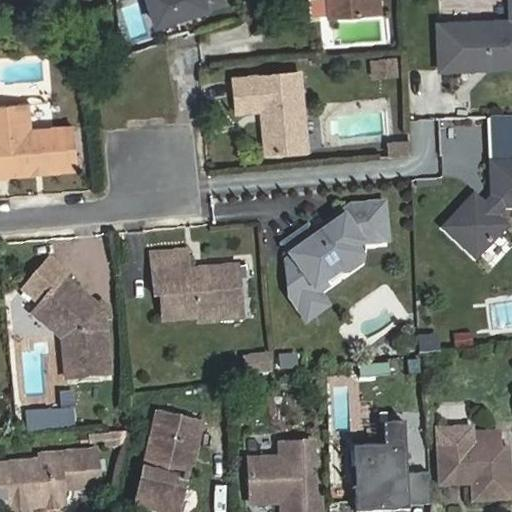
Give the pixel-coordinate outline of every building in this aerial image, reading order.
[(145,0),(155,27),(223,3),(221,0),(145,0)] [(334,0),(336,17),(364,14),(373,3),(372,0),(334,0)] [(511,20),(437,24),(439,70),(511,66),(511,20)] [(394,58),(373,60),(374,77),(396,75),(394,58)] [(264,155),(307,151),(300,73),(235,79),(238,113),(260,111),(264,155)] [(74,127),(30,131),(27,103),(0,105),(0,175),(78,168),(74,127)] [(511,205),(511,161),(491,162),(493,196),(484,205),(474,195),(444,227),(476,257),(506,225),(495,215),(504,206),(511,205)] [(286,262),(289,294),(301,293),(318,282),(325,280),(338,271),(346,272),(358,263),(360,255),(355,248),(362,243),(386,240),(383,203),(351,206),(340,214),(339,220),(331,226),(325,225),(312,234),(307,228),(284,244),(285,249),(292,256),(286,262)] [(188,251),(151,254),(155,295),(161,294),(164,320),(198,317),(198,321),(226,319),(224,306),(242,305),(239,266),(203,269),(204,273),(190,274),(188,251)] [(110,374),(104,319),(99,319),(98,307),(64,279),(68,274),(50,258),(27,285),(36,292),(31,299),(61,325),(67,379),(110,374)] [(289,297),(306,320),(332,302),(323,289),(346,272),(338,271),(325,280),(318,282),(301,293),(289,294),(289,297)] [(417,339),(418,354),(436,353),(436,338),(417,339)] [(245,357),(249,375),(274,370),(269,351),(245,357)] [(299,354),(279,353),(278,368),(299,368),(299,354)] [(363,377),(389,373),(388,363),(362,366),(363,377)] [(46,423),(45,411),(27,413),(29,425),(46,423)] [(157,413),(134,507),(155,511),(178,511),(192,456),(195,456),(203,424),(157,413)] [(383,446),(353,448),(354,466),(356,466),(357,487),(355,487),(356,511),(377,511),(408,510),(408,505),(430,504),(428,473),(407,474),(404,423),(382,424),(383,446)] [(508,448),(501,448),(500,431),(471,433),(470,427),(436,429),(439,485),(459,484),(464,478),(469,478),(471,482),(472,502),(511,499),(508,448)] [(126,431),(106,432),(108,445),(125,443),(126,431)] [(249,459),(250,503),(281,502),(281,511),(319,511),(319,499),(314,499),(313,480),(308,480),(308,465),(313,464),(312,442),(280,443),(280,458),(249,459)] [(0,465),(0,509),(8,509),(20,503),(32,507),(45,505),(46,510),(61,508),(60,504),(74,503),(73,489),(71,475),(101,473),(99,449),(69,452),(70,459),(0,465)] [(71,475),(73,489),(102,486),(101,473),(71,475)]
